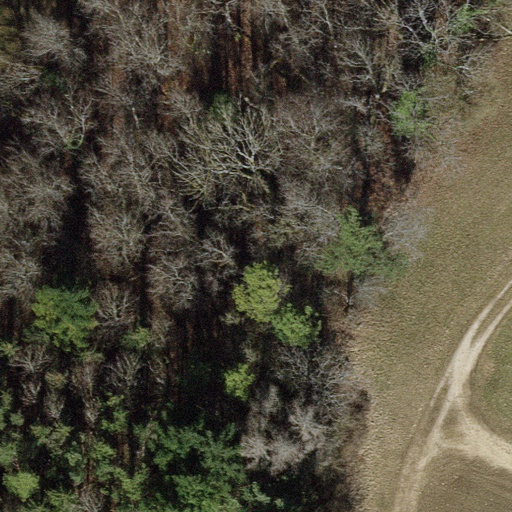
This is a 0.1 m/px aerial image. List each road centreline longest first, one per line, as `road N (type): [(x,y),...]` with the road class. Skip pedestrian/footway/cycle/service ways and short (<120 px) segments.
road 1 (track): [(511,297),(477,332),(454,409),(511,462)]
road 2 (track): [(0,131),(101,0)]
